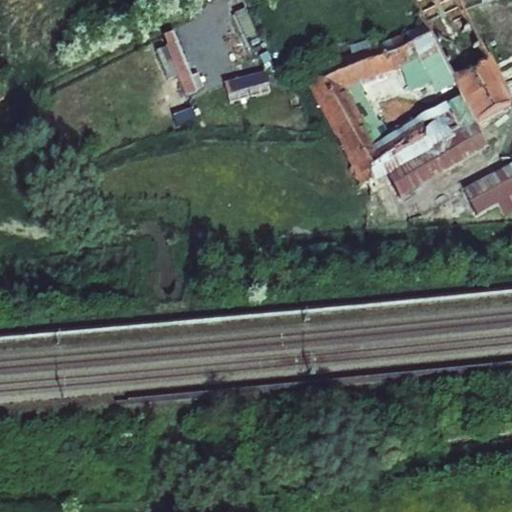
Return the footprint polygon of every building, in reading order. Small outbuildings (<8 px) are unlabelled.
[(321,82),(296,92),(352,199),(375,188),(387,210),(478,158),(468,140),(501,119),(440,0),(393,0),(411,38),(382,52),(376,38),(364,44),(370,58),(355,65),(353,55),(337,62),(333,55),(312,64),(321,82)] [(511,0),(482,0),(486,16),(511,9),(511,0)] [(182,41),(168,46),(187,96),(201,91),(182,41)] [(239,91),(268,85),(265,71),(236,78),(239,91)] [(511,167),(454,201),(465,228),(506,226),(511,222),(511,167)]
